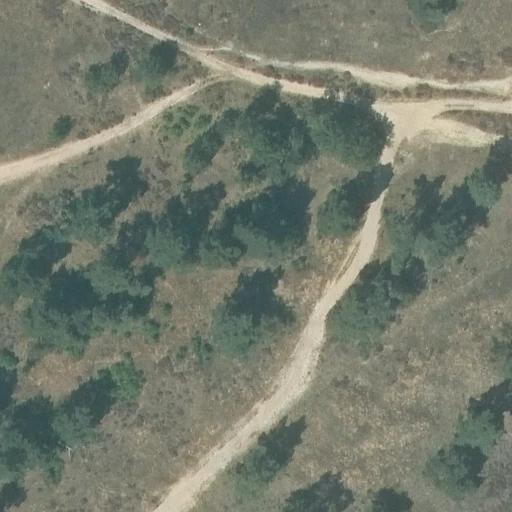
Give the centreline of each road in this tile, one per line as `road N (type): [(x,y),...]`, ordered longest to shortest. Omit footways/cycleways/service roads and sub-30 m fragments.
road 1 (track): [(412,110),(385,156),(368,242),(327,298),(297,379),(162,511)]
road 2 (track): [(88,0),(232,74),(412,110),(511,110)]
road 3 (track): [(0,177),(232,74)]
